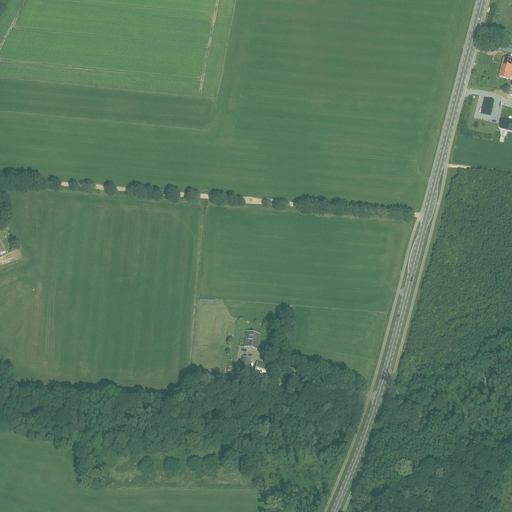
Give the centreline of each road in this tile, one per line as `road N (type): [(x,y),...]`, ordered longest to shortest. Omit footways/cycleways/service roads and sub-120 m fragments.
road 1 (track): [(420,216),(0,181)]
road 2 (secondary): [(330,511),(376,394),(426,217)]
road 3 (secondary): [(426,217),(482,0)]
